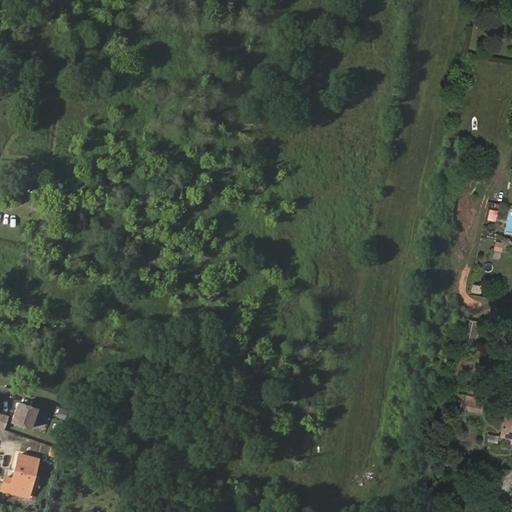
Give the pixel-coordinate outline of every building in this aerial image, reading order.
[(482,294),(484,286),(475,283),(473,291),(482,294)] [(463,411),(483,413),(484,397),(465,395),(463,411)] [(31,429),(38,410),(19,403),(11,422),(31,429)] [(511,406),(505,405),(498,438),(511,441),(511,406)] [(0,429),(4,430),(8,417),(0,414),(0,429)] [(18,457),(11,481),(4,479),(0,492),(15,496),(27,499),(38,462),(18,457)]
